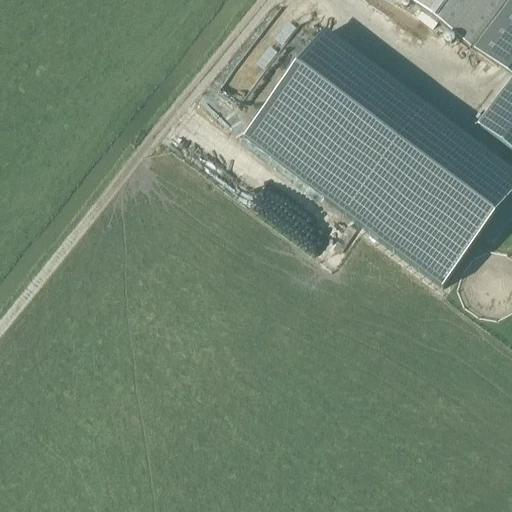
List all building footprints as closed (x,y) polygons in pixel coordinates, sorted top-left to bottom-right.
[(511,0),(405,0),(511,80),(511,0)] [(255,56),(262,63),(281,43),(274,36),(255,56)] [(245,52),(218,89),(235,101),(261,63),(245,52)] [(300,63),(264,106),(282,121),(297,103),(292,99),(313,74),(300,63)] [(511,153),(511,84),(479,128),(511,153)] [(325,192),(376,127),(400,146),(410,134),(396,123),(412,103),(400,94),(388,109),(361,88),(335,122),(310,103),(283,138),(302,153),(292,166),(325,192)] [(373,216),(403,237),(455,161),(425,141),(373,216)]
